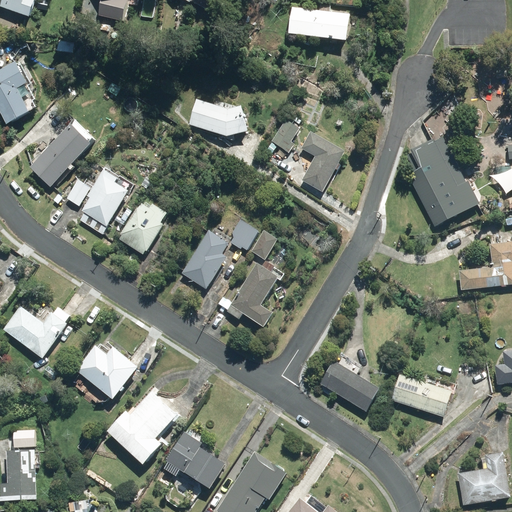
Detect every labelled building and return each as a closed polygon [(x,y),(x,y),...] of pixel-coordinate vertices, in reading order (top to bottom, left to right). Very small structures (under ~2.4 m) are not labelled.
[(0,0),(0,26),(27,35),(32,22),(11,14),(10,18),(0,14),(0,9),(0,8),(31,19),(37,1),(33,0),(0,0)] [(50,11),(52,1),(48,0),(40,0),(38,8),(50,11)] [(105,0),(102,18),(125,23),(131,1),(126,0),(105,0)] [(183,0),(191,4),(192,2),(221,17),(229,0),(183,0)] [(331,15),(332,8),(322,7),(321,14),(294,10),(291,36),(348,43),(351,17),(331,15)] [(247,43),(259,43),(259,31),(248,30),(247,43)] [(19,44),(22,52),(29,49),(25,41),(19,44)] [(60,43),(58,54),(74,56),(76,45),(60,43)] [(81,49),(75,57),(81,62),(88,53),(81,49)] [(30,88),(19,67),(0,76),(0,111),(10,129),(32,117),(19,94),(30,88)] [(53,94),(48,100),(46,98),(37,108),(44,113),(44,112),(57,97),(53,94)] [(224,111),(198,103),(190,128),(228,140),(249,136),(243,110),(240,110),(230,107),(226,105),(224,111)] [(293,144),(302,131),(288,121),(273,143),(290,155),(296,147),(293,144)] [(91,147),(96,142),(77,124),(63,137),(65,138),(32,171),(52,190),(93,148),(91,147)] [(313,134),(303,151),(318,159),(304,184),(324,195),(347,154),(313,134)] [(414,175),(416,179),(413,181),(438,229),(483,206),(471,183),(469,184),(446,139),(438,144),(436,141),(414,152),(415,154),(409,157),(418,174),(414,175)] [(86,216),(81,223),(104,237),(131,196),(117,187),(120,182),(106,173),(96,190),(89,186),(88,188),(80,183),(68,201),(81,210),(90,196),(91,197),(90,200),(92,201),(84,214),(86,216)] [(147,179),(142,187),(148,191),(153,183),(147,179)] [(61,195),(55,203),(61,208),(67,200),(61,195)] [(139,212),(122,237),(147,254),(148,255),(166,228),(163,226),(169,217),(165,214),(155,207),(151,212),(144,207),(141,213),(139,212)] [(126,224),(130,218),(133,214),(129,211),(126,215),(122,222),(126,224)] [(236,241),(232,246),(242,252),(243,250),(248,254),(261,234),(242,222),(234,236),(236,241)] [(224,258),(231,247),(211,234),(183,277),(208,293),(229,261),(224,258)] [(266,235),(253,254),(267,263),(280,244),(266,235)] [(511,242),(493,244),(495,267),(462,271),(464,290),(511,284),(511,242)] [(234,306),(229,314),(241,322),(245,317),(266,331),(275,317),(263,309),(281,282),(283,283),(287,278),(277,272),(278,271),(269,265),(265,271),(260,267),(234,306)] [(53,314),(45,325),(31,315),(21,307),(18,311),(4,330),(5,331),(44,360),(69,326),(67,324),(72,318),(60,309),(55,316),(53,314)] [(78,372),(115,401),(140,369),(115,349),(109,356),(97,347),(78,372)] [(511,351),(504,353),(506,364),(498,365),(500,385),(511,382),(511,351)] [(382,390),(337,363),(323,386),(368,414),(382,390)] [(60,376),(49,368),(45,373),(56,382),(60,376)] [(446,418),(455,392),(402,375),(394,401),(446,418)] [(155,393),(153,392),(131,416),(127,412),(109,432),(145,465),(164,445),(157,439),(179,416),(178,414),(155,393)] [(201,449),(204,445),(186,434),(168,463),(170,464),(166,470),(178,477),(181,471),(212,491),(228,466),(201,449)] [(9,485),(0,485),(0,490),(0,502),(38,501),(37,451),(8,452),(9,485)] [(257,454),(219,511),(258,511),(267,499),(271,502),(289,475),(257,454)] [(511,499),(511,492),(506,455),(487,457),(489,470),(460,474),(465,507),(511,499)] [(163,475),(159,481),(167,486),(171,480),(163,475)] [(336,511),(330,507),(328,509),(313,497),(307,504),(302,500),(292,511),(336,511)] [(97,511),(95,500),(75,503),(76,511),(97,511)]
